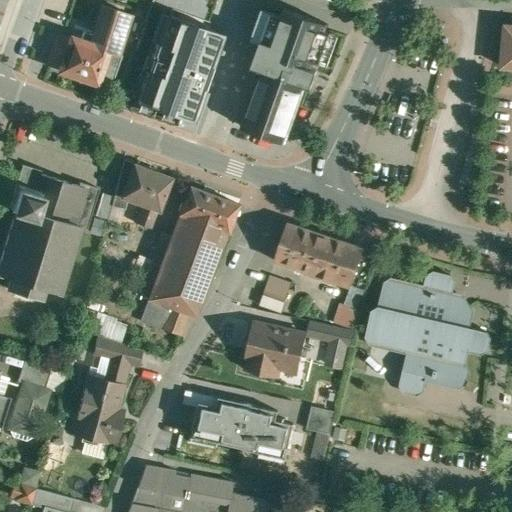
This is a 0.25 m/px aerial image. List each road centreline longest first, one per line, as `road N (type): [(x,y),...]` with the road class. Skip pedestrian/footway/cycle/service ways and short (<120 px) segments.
road 1 (residential): [(285,185),(132,448),(117,511)]
road 2 (unclassified): [(4,85),(285,185)]
road 3 (tertiary): [(394,0),(315,194)]
road 4 (tertiary): [(315,194),(511,248)]
